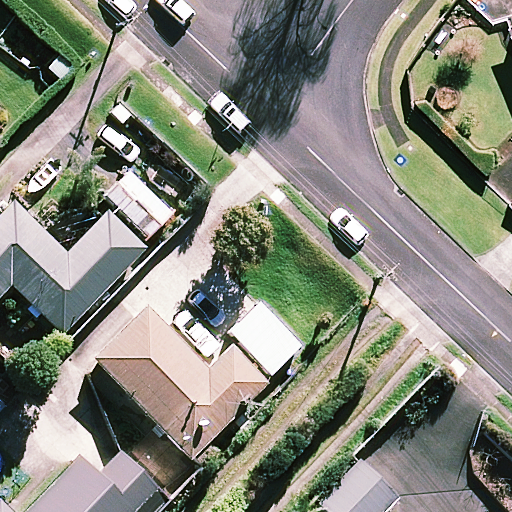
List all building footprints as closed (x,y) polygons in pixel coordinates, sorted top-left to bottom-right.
[(63,255),(11,203),(0,213),(0,292),(7,286),(57,336),(141,251),(104,214),(63,255)] [(299,347),(256,305),(226,335),(269,377),(299,347)] [(201,370),(142,310),(89,363),(187,460),(263,385),(224,347),(201,370)] [(156,511),(166,503),(119,454),(95,477),(75,456),(16,511),(6,511),(0,505),(0,511),(156,511)] [(383,511),(394,501),(360,468),(320,509),(322,511),(383,511)]
